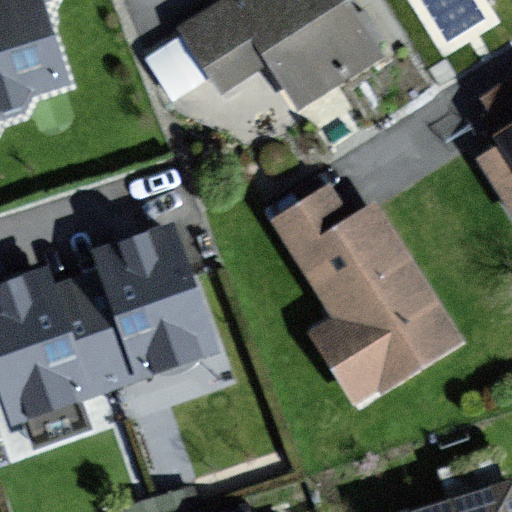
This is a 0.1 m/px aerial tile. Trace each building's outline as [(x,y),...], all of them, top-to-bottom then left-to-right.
[(0,0),(0,112),(26,103),(23,93),(65,79),(39,0),(0,0)] [(299,102),(376,55),(341,0),(227,0),(187,25),(224,85),(270,56),(299,102)] [(172,91),(199,79),(179,35),(153,47),(172,91)] [(511,84),(489,99),(511,132),(504,137),(509,145),(486,159),(511,200),(511,84)] [(349,222),(329,189),(281,219),(343,318),(320,332),(359,394),(378,382),(382,388),(458,341),(373,207),(349,222)] [(95,251),(102,271),(139,376),(214,350),(170,225),(95,251)] [(0,286),(0,383),(13,421),(88,394),(51,289),(44,270),(0,286)] [(51,289),(88,394),(139,376),(102,271),(51,289)] [(511,511),(511,483),(418,511),(511,511)]
